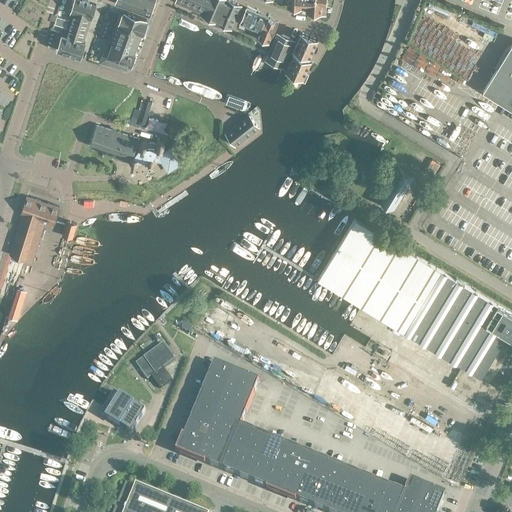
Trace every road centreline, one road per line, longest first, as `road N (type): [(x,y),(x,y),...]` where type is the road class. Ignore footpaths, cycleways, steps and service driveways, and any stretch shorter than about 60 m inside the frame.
road 1 (unclassified): [(408,0),(365,91),(366,105),(455,160),(413,231),(511,292)]
road 2 (unclassified): [(153,467),(203,342),(277,386)]
road 3 (residential): [(244,0),(327,35),(339,0)]
